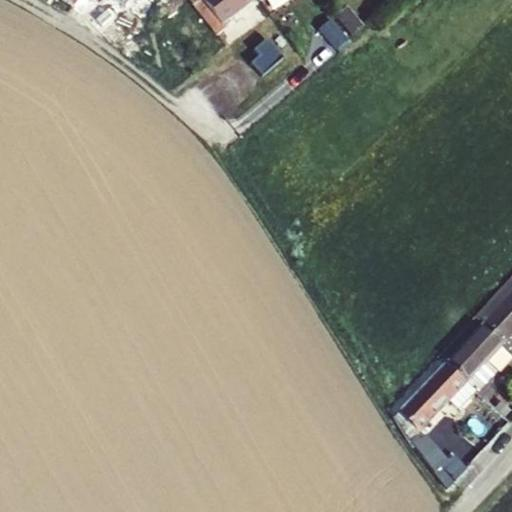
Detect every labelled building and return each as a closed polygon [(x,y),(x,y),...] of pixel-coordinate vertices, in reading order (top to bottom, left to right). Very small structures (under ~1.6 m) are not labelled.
[(79,0),(61,0),(74,9),(79,0)] [(258,3),(255,0),(188,0),(227,48),(240,38),(233,29),(227,33),(224,29),(258,3)] [(321,28),(338,47),(364,24),(346,5),(321,28)] [(248,59),(262,75),(285,55),(271,38),(248,59)] [(210,74),(184,95),(204,119),(230,98),(210,74)] [(459,357),(494,389),(511,369),(511,365),(500,355),(511,342),(511,280),(481,314),(490,323),(459,357)] [(412,418),(429,439),(434,434),(431,430),(462,398),(475,409),(494,389),(459,357),(408,410),(412,418)]
